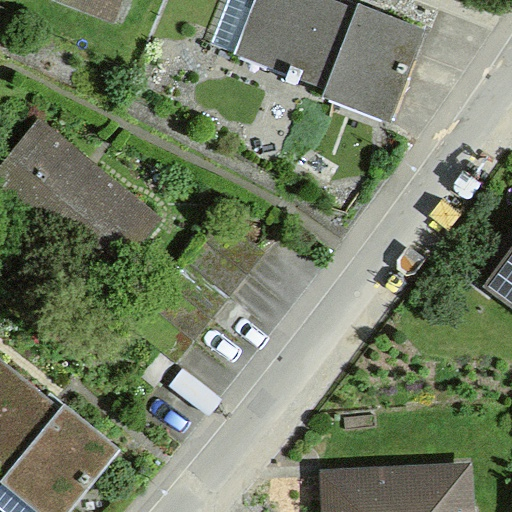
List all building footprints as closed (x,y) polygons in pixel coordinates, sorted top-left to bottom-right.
[(77,0),(75,5),(106,18),(113,0),(77,0)] [(353,5),(351,11),(322,0),(251,0),(232,49),(285,69),(281,80),(291,83),(295,73),(388,109),(418,31),(353,5)] [(101,280),(149,221),(32,125),(0,164),(0,207),(36,237),(41,231),(101,280)] [(365,133),(366,159),(381,159),(380,133),(365,133)] [(215,217),(197,239),(242,275),(259,253),(215,217)] [(197,239),(179,262),(224,298),(242,275),(197,239)] [(511,239),(491,268),(511,283),(511,239)] [(179,262),(161,284),(206,320),(224,298),(179,262)] [(161,284),(144,306),(188,342),(206,320),(161,284)] [(125,329),(155,352),(168,362),(170,364),(188,342),(144,306),(125,329)] [(155,352),(136,377),(148,387),(168,362),(155,352)] [(0,469),(56,511),(59,511),(112,449),(58,405),(54,409),(0,364),(0,469)] [(457,511),(455,474),(325,481),(326,511),(457,511)]
